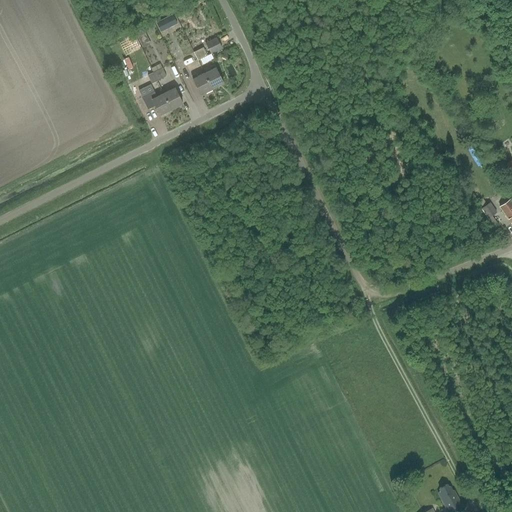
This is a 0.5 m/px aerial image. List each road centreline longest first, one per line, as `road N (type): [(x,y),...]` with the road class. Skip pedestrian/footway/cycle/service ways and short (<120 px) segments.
road 1 (unclassified): [(261,90),(0,221)]
road 2 (unclassified): [(370,306),(261,90)]
road 3 (track): [(370,306),(477,511)]
road 4 (unclassified): [(370,306),(511,247)]
